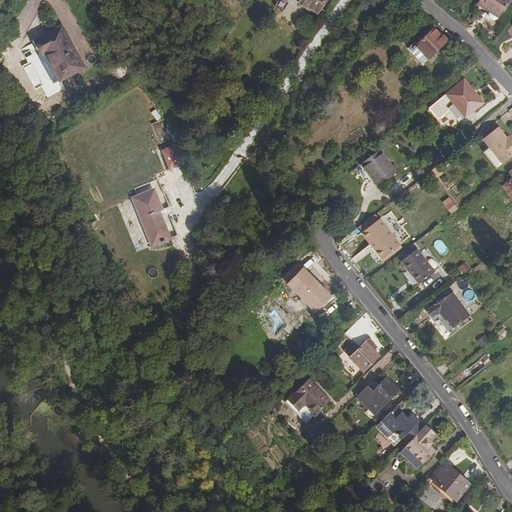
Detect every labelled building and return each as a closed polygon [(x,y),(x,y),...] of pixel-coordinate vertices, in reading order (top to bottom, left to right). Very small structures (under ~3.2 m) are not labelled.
[(299,0),(297,3),(308,11),(309,10),(317,15),(326,0),(299,0)] [(376,0),(362,0),(356,10),(365,16),(376,0)] [(498,17),(509,0),(478,0),(477,3),(498,17)] [(86,68),(62,23),(31,40),(41,57),(44,55),(59,82),(86,68)] [(449,41),(436,26),(409,51),(422,64),(426,60),(428,61),(449,41)] [(476,98),(468,88),(470,86),(464,79),(429,107),(439,118),(450,109),(448,107),(453,103),(462,113),(466,117),(483,103),(478,96),(476,98)] [(478,96),(470,86),(468,88),(476,98),(478,96)] [(315,94),(308,89),(302,96),(309,101),(315,94)] [(58,100),(64,109),(71,104),(64,96),(58,100)] [(462,113),(453,103),(448,107),(450,109),(457,117),(462,113)] [(511,155),(511,143),(510,141),(508,143),(505,139),(497,128),(481,139),(488,147),(482,152),(495,169),(501,164),(511,155)] [(378,186),(396,172),(389,163),(379,149),(360,163),(361,164),(370,176),(378,186)] [(435,178),(445,170),(439,163),(429,172),(435,178)] [(370,176),(361,164),(356,167),(365,180),(370,176)] [(511,169),(508,173),(511,177),(511,178),(502,185),(509,195),(511,193),(511,169)] [(458,179),(453,172),(443,179),(449,186),(458,179)] [(430,185),(425,178),(376,216),(381,222),(430,185)] [(154,187),(131,196),(151,248),(172,239),(160,211),(163,210),(154,187)] [(440,205),(449,215),(457,208),(448,198),(440,205)] [(433,271),(416,248),(400,260),(406,268),(407,267),(418,282),(433,271)] [(457,267),(462,274),(470,269),(466,262),(457,267)] [(331,296),(302,267),(286,283),(315,313),(331,296)] [(418,282),(407,267),(406,268),(417,283),(418,282)] [(468,316),(451,293),(426,312),(431,317),(439,311),(446,321),(447,320),(453,328),(468,316)] [(503,333),(499,326),(490,334),(494,339),(503,333)] [(484,335),(476,340),(480,348),(489,343),(484,335)] [(348,358),(362,372),(379,356),(371,348),(374,345),(368,339),(365,342),(359,336),(344,352),(349,357),(348,358)] [(463,363),(454,351),(443,360),(452,372),(463,363)] [(486,355),(478,360),(482,367),(490,362),(486,355)] [(375,413),(397,390),(392,386),(385,378),(380,383),(374,378),(357,396),(362,401),(375,413)] [(329,401),(308,380),(287,400),(297,411),(304,404),(315,414),(329,401)] [(420,420),(418,419),(412,414),(407,420),(403,417),(405,416),(396,407),(381,423),(393,434),(394,433),(402,440),(420,420)] [(78,417),(74,412),(69,417),(73,421),(78,417)] [(91,431),(78,417),(73,421),(85,435),(91,431)] [(433,451),(427,445),(430,442),(428,439),(434,433),(425,425),(411,439),(400,451),(417,467),(433,451)] [(97,437),(91,431),(85,435),(91,442),(97,437)] [(470,484),(447,465),(433,482),(456,501),(470,484)]
